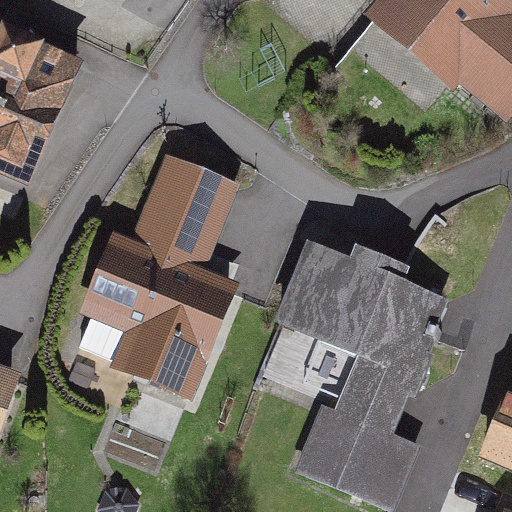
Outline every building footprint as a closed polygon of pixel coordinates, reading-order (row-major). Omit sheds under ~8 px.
[(511,0),(393,0),(403,8),(383,30),(463,102),(471,94),(511,130),(511,0)] [(99,78),(18,43),(0,82),(0,182),(45,201),(99,78)] [(95,324),(156,350),(139,389),(209,418),(256,304),(212,286),(247,201),(173,171),(138,256),(125,251),(95,324)] [(286,338),(350,364),(300,487),(361,511),(405,511),(426,461),(403,452),(458,316),(418,300),(424,285),(366,261),(359,276),(318,259),(286,338)] [(0,469),(7,472),(37,393),(0,379),(0,305),(6,289),(0,286),(0,469)] [(511,409),(490,471),(511,479),(511,409)]
